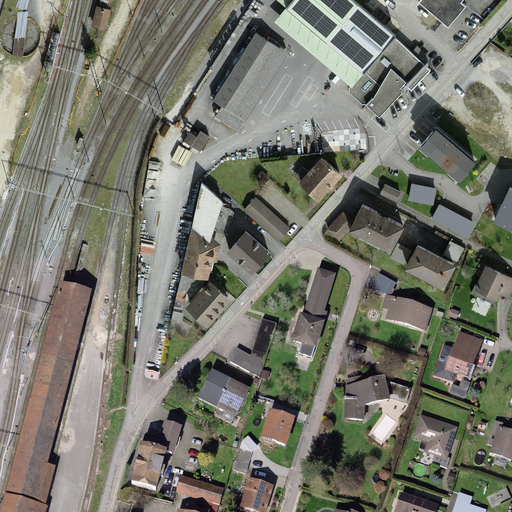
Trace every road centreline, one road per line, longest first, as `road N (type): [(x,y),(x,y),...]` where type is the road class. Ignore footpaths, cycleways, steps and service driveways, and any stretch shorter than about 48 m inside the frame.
road 1 (residential): [(105,511),(126,434),(145,404),(303,238)]
road 2 (residential): [(303,238),(511,3)]
road 3 (residential): [(288,511),(355,275),(303,238)]
